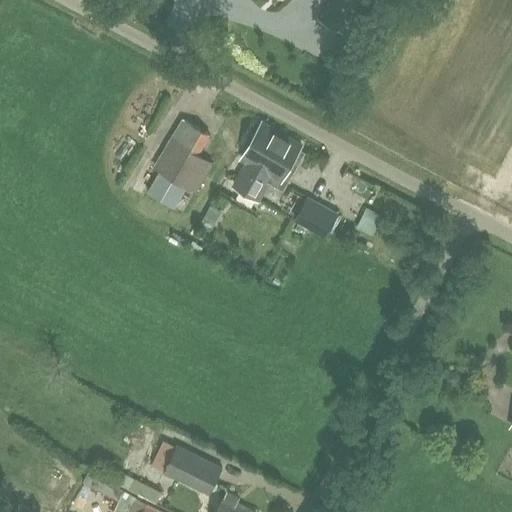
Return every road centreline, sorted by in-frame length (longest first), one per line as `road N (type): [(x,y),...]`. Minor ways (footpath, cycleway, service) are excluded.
road 1 (unclassified): [(469,217),(67,0)]
road 2 (unclassified): [(311,511),(469,217)]
